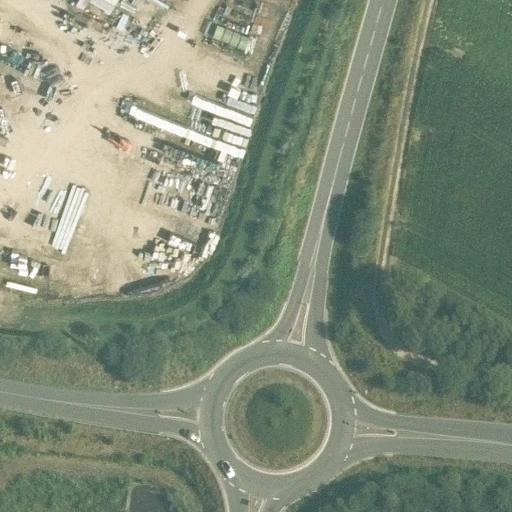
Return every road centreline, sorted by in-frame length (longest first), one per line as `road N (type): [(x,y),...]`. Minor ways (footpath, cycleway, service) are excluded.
road 1 (track): [(511,381),(415,359),(378,318),(406,86),(426,0)]
road 2 (secondary): [(294,347),(386,0)]
road 3 (tertiary): [(0,386),(208,409)]
road 4 (primary): [(511,446),(347,416)]
road 5 (primary): [(255,479),(306,477),(327,462),(347,416)]
